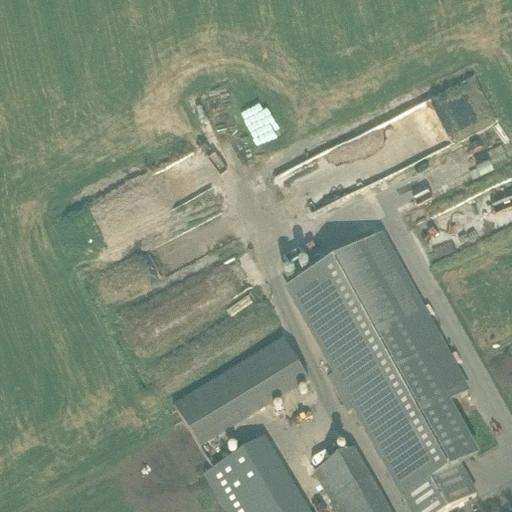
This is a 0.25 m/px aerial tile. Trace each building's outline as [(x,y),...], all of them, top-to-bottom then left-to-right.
[(396,164),(492,121),(475,82),(377,126),(382,139),(384,138),(396,164)] [(379,237),(288,288),(411,511),(448,511),(477,497),(461,468),(478,459),(448,406),(468,395),(379,237)] [(200,453),(310,386),(282,339),(172,406),(200,453)] [(307,511),(266,439),(202,478),(221,511),(307,511)] [(388,511),(355,451),(316,472),(337,511),(388,511)]
